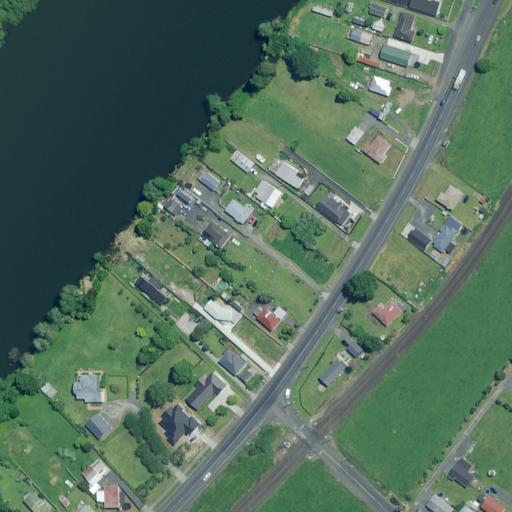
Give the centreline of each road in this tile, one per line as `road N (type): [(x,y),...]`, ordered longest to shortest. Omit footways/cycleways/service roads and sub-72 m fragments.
road 1 (secondary): [(268,401),(407,183),(494,0)]
road 2 (unclassified): [(388,511),(268,401)]
road 3 (secondary): [(170,511),(268,401)]
